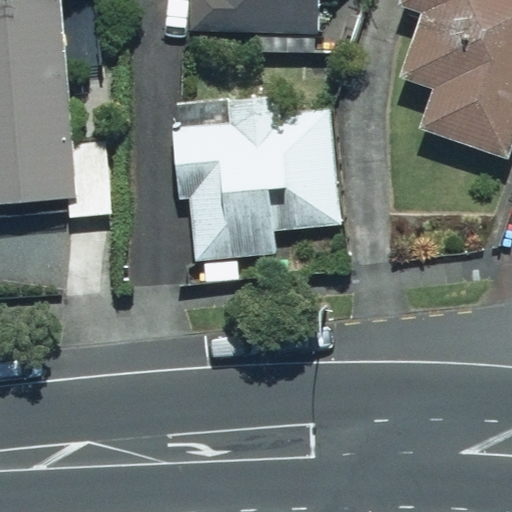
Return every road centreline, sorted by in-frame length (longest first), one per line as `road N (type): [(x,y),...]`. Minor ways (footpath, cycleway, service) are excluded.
road 1 (secondary): [(0,459),(316,439)]
road 2 (secondary): [(316,439),(452,433)]
